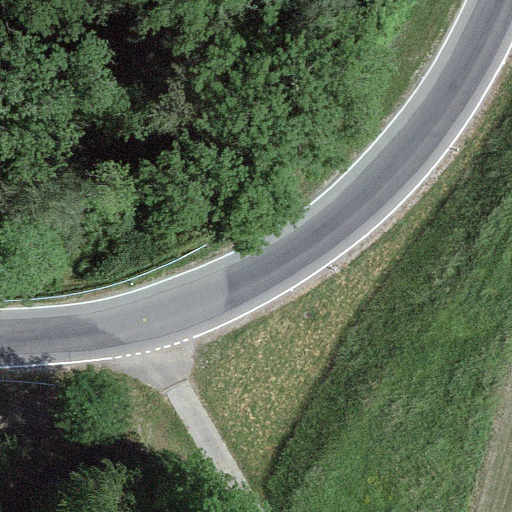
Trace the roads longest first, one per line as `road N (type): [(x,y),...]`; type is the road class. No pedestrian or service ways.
road 1 (tertiary): [(498,0),(420,138),(350,210),(297,248),(145,320),(0,338)]
road 2 (track): [(145,320),(249,511)]
